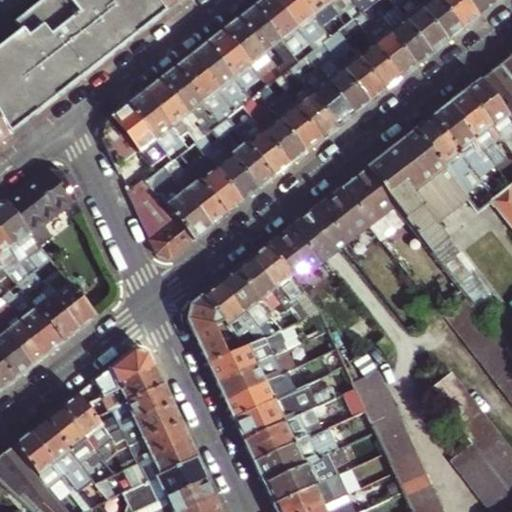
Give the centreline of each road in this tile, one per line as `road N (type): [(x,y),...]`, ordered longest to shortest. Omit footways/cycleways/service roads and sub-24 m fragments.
road 1 (residential): [(511,25),(153,306)]
road 2 (residential): [(153,306),(247,511)]
road 3 (residential): [(68,122),(153,306)]
road 4 (residential): [(68,122),(224,0)]
road 5 (residential): [(153,306),(0,422)]
